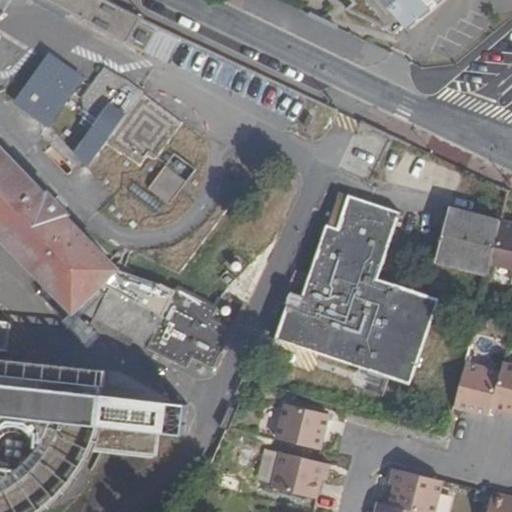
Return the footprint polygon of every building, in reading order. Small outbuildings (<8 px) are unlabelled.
[(40,0),(68,16),(71,13),(171,67),(184,43),(97,0),(40,0)] [(345,0),(341,4),(405,32),(415,22),(418,25),(447,0),(345,0)] [(48,130),(85,81),(64,69),(61,74),(50,67),(24,101),(35,110),(33,112),(48,130)] [(156,161),(182,124),(144,98),(143,95),(132,84),(108,69),(87,98),(89,114),(91,116),(83,126),(93,134),(73,159),(88,170),(106,147),(122,159),(124,157),(139,169),(148,159),(152,162),(156,161)] [(188,165),(206,141),(187,126),(169,151),(188,165)] [(372,188),(394,142),(369,130),(368,144),(351,178),(372,188)] [(0,511),(52,511),(62,507),(77,491),(92,470),(101,450),(107,438),(113,415),(115,393),(117,384),(0,372),(0,236),(77,316),(97,326),(94,333),(129,350),(132,344),(187,371),(192,362),(213,373),(233,332),(213,322),(218,311),(179,292),(171,303),(116,278),(118,272),(68,220),(69,217),(51,198),(47,201),(0,149),(0,511)] [(172,209),(189,186),(168,170),(151,193),(172,209)] [(344,199),(340,198),(335,196),(322,236),(332,238),(344,199)] [(397,217),(344,199),(332,238),(322,236),(308,278),(301,302),(289,298),(274,345),(409,388),(435,304),(376,285),(397,217)] [(491,268),(502,227),(502,226),(453,213),(440,263),(489,277),(491,268)] [(511,229),(502,227),(491,268),(511,272),(511,229)] [(266,342),(268,343),(274,345),(289,298),(299,276),(292,273),(266,342)] [(308,278),(299,276),(289,298),(301,302),(308,278)] [(0,372),(117,384),(118,368),(0,355),(0,372)] [(465,368),(454,412),(488,421),(491,412),(500,377),(465,368)] [(511,371),(502,369),(500,377),(491,412),(511,417),(511,371)] [(107,438),(101,450),(164,455),(166,432),(169,399),(115,393),(113,415),(107,438)] [(169,399),(166,432),(186,433),(190,401),(169,399)] [(283,408),(275,445),(320,456),(328,420),(283,408)] [(321,485),(323,468),(280,457),(271,492),(316,504),(321,485)] [(331,470),(323,468),(321,485),(327,486),(331,470)] [(397,487),(401,471),(395,469),(392,485),(397,487)] [(414,511),(436,511),(444,482),(401,471),(397,487),(392,506),(414,511)] [(511,511),(511,498),(492,494),(488,511),(511,511)]
